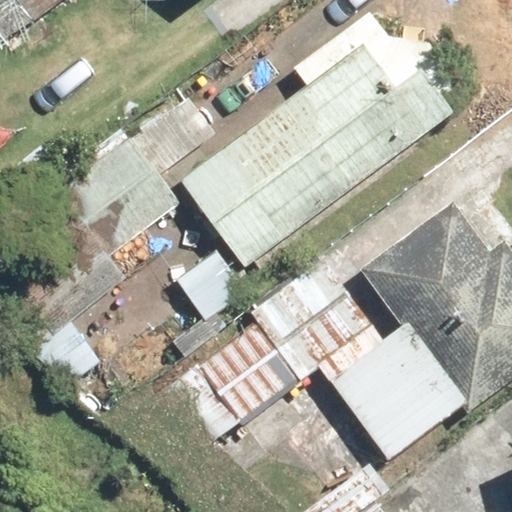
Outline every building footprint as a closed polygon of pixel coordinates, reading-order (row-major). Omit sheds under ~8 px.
[(55,0),(8,0),(23,21),(55,0)] [(76,58),(43,9),(0,38),(0,67),(20,96),(76,58)] [(404,27),(191,179),(241,248),(454,97),(404,27)] [(89,267),(177,202),(132,142),(44,207),(89,267)] [(511,383),(511,251),(474,205),(367,290),(470,418),(511,383)] [(250,284),(221,244),(174,278),(203,318),(250,284)] [(256,324),(300,383),(322,367),(379,327),(326,254),(247,312),(256,324)] [(199,366),(242,424),(300,383),(256,324),(199,366)] [(204,511),(292,511),(219,440),(242,424),(199,366),(165,391),(156,379),(106,417),(204,511)] [(361,511),(393,485),(372,460),(309,511),(361,511)]
